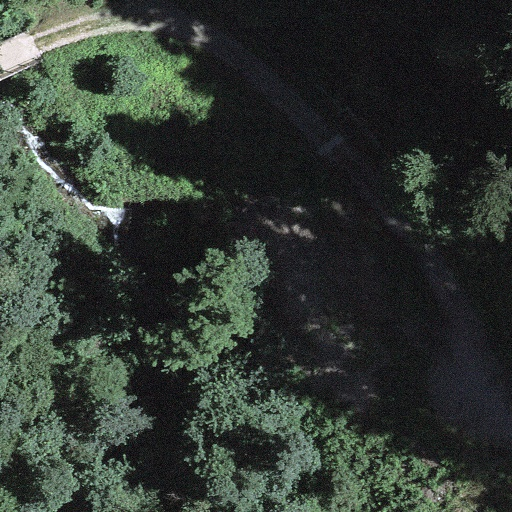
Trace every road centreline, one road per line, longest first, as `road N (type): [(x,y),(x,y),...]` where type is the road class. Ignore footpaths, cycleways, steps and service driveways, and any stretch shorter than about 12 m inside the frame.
road 1 (track): [(511,410),(424,248),(292,102),(201,36)]
road 2 (track): [(201,36),(108,30),(38,47),(0,69)]
